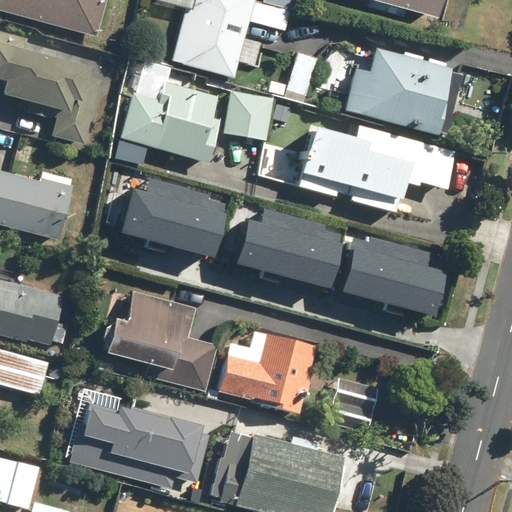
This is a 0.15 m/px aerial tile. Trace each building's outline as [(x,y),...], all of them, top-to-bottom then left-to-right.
[(0,0),(0,14),(92,42),(104,0),(0,0)] [(149,0),(148,6),(174,13),(161,65),(226,82),(231,64),(246,68),(254,41),(239,37),(242,24),(281,34),(290,0),(257,0),(257,3),(251,1),(251,0),(149,0)] [(335,0),(431,25),(437,0),(335,0)] [(0,102),(60,120),(63,113),(67,114),(81,69),(52,60),(55,53),(40,48),(39,53),(21,48),(23,41),(0,34),(0,102)] [(351,45),(334,117),(435,142),(453,70),(351,45)] [(316,60),(290,53),(279,99),(305,105),(316,60)] [(204,119),(210,99),(149,82),(144,98),(123,92),(109,142),(202,169),(216,123),(204,119)] [(267,100),(226,92),(218,137),(259,144),(267,100)] [(286,190),(388,217),(396,188),(437,198),(449,153),(358,128),(354,144),(302,130),(286,190)] [(37,173),(34,183),(0,174),(0,232),(54,246),(71,182),(37,173)] [(114,187),(100,236),(126,244),(124,252),(157,261),(159,253),(195,263),(209,213),(114,187)] [(230,219),(216,270),(320,299),(335,248),(230,219)] [(342,241),(327,292),(432,321),(446,270),(342,241)] [(0,342),(40,352),(42,345),(55,348),(61,321),(51,318),(56,296),(0,282),(0,342)] [(105,285),(84,362),(159,382),(158,385),(200,396),(224,309),(203,303),(200,311),(105,285)] [(252,411),(282,418),(287,400),(300,403),(314,347),(248,331),(244,347),(223,342),(210,396),(254,406),(252,411)] [(40,362),(0,352),(0,391),(31,399),(40,362)] [(331,379),(319,427),(364,438),(376,390),(331,379)] [(80,390),(61,456),(195,494),(216,421),(151,402),(148,410),(80,390)] [(322,511),(326,498),(323,497),(325,489),(333,491),(340,462),(307,453),(310,440),(285,433),(281,446),(224,432),(205,505),(233,511),(322,511)] [(31,464),(0,458),(0,505),(23,510),(31,464)] [(64,511),(31,503),(28,511),(64,511)]
